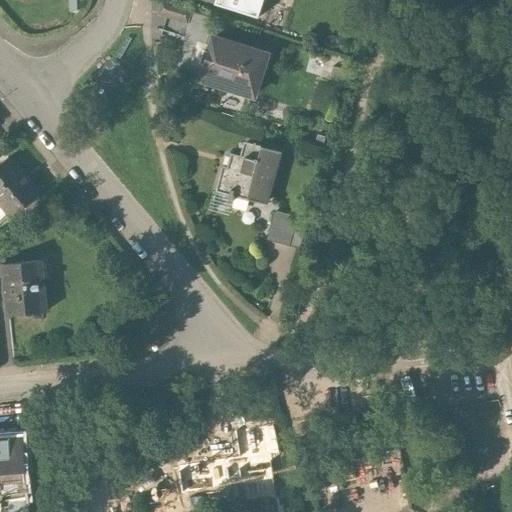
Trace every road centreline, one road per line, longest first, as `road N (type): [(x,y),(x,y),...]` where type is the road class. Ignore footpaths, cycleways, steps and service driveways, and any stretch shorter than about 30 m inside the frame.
road 1 (residential): [(27,100),(172,265),(228,364)]
road 2 (residential): [(228,364),(511,342)]
road 3 (residential): [(0,387),(228,364)]
road 4 (residential): [(116,0),(84,56),(27,100)]
